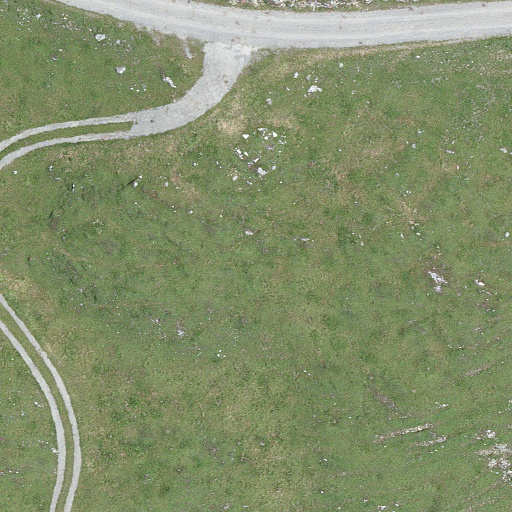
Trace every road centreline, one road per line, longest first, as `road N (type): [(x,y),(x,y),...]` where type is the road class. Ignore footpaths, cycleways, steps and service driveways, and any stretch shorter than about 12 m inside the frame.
road 1 (track): [(0,158),(15,140),(145,127),(195,112),(248,31)]
road 2 (track): [(52,511),(64,435),(42,365),(0,310)]
